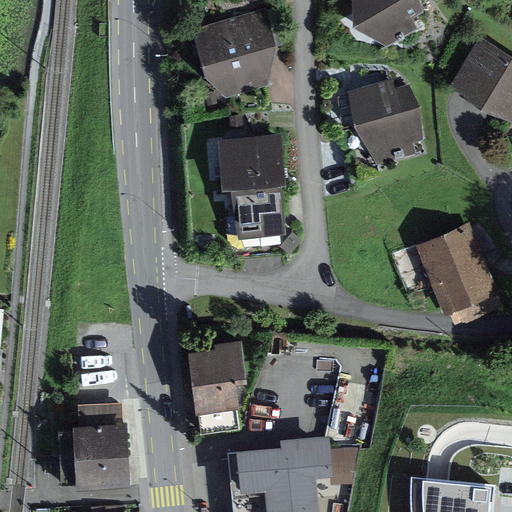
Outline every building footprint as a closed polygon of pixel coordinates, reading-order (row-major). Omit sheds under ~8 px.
[(353,0),(354,26),(387,45),(418,28),(413,18),(424,12),(420,0),(353,0)] [(276,45),(266,8),(193,27),(207,78),(225,96),(268,86),(276,45)] [(511,55),(480,36),(451,84),(481,109),(511,122),(511,55)] [(396,88),(392,78),(347,91),(354,123),(377,166),(416,153),(413,142),(423,139),(421,106),(410,84),(396,88)] [(281,184),(287,183),(282,132),(218,138),(222,189),(230,188),(281,184)] [(286,234),(281,184),(230,188),(238,237),(286,234)] [(503,305),(470,222),(415,244),(444,315),(451,313),(455,324),(503,305)] [(238,407),(240,407),(237,382),(247,381),(242,340),(216,343),(217,348),(189,352),(199,433),(240,428),(238,407)] [(382,389),(338,380),(324,443),(330,443),(331,449),(361,446),(360,451),(371,449),(382,389)] [(130,485),(127,423),(122,423),(122,403),(78,404),(79,424),(73,425),(73,428),(58,429),(60,484),(76,483),(77,488),(130,485)] [(264,511),(320,511),(318,484),(334,483),(331,449),(330,443),(324,443),(282,447),(281,453),(281,455),(236,459),(240,503),(264,500),(264,511)] [(281,453),(228,458),(233,511),(348,511),(360,451),(361,446),(331,449),(334,483),(318,484),(320,511),(264,511),(264,500),(240,503),(236,459),(281,455),(281,453)] [(492,511),(495,486),(410,477),(411,511),(410,511),(492,511)]
